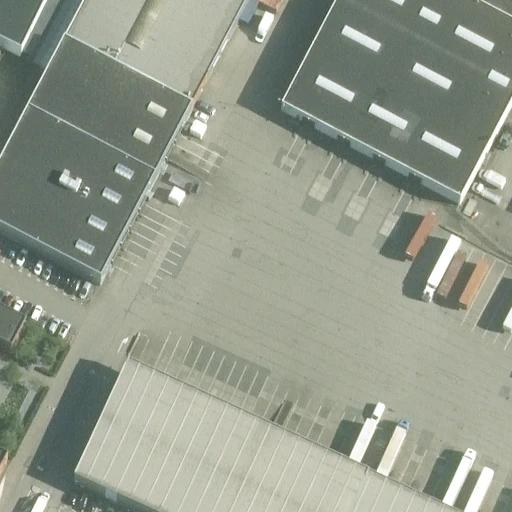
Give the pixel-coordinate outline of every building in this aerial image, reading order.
[(86,0),(0,166),(0,235),(100,287),(248,0),(86,0)] [(0,0),(0,48),(19,58),(47,0),(0,0)] [(338,0),(280,113),(459,207),(511,105),(511,5),(501,0),(338,0)] [(7,465),(8,463),(0,459),(0,350),(10,356),(24,328),(0,315),(0,476),(6,465),(7,465)] [(438,511),(133,372),(126,368),(73,484),(132,511),(438,511)]
